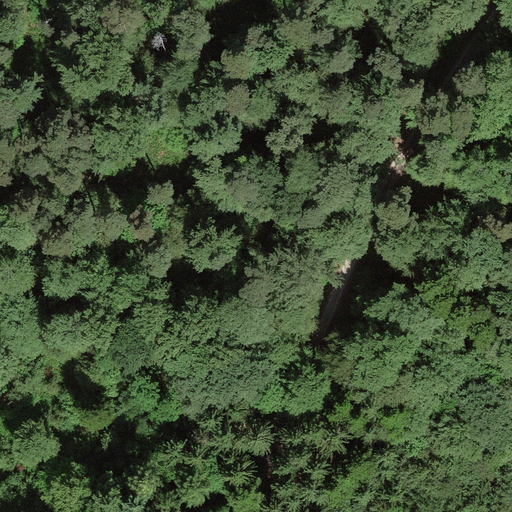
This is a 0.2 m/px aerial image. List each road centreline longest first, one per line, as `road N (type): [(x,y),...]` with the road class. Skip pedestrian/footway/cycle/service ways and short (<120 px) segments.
road 1 (track): [(509,0),(394,166),(297,393),(256,511)]
road 2 (track): [(511,503),(297,393)]
